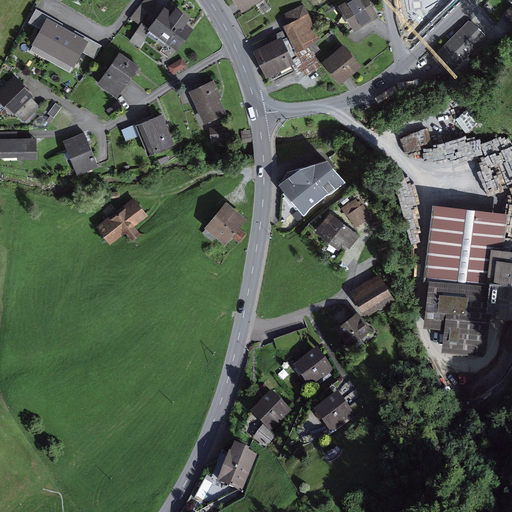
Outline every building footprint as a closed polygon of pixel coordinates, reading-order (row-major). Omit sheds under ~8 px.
[(144,0),(132,17),(140,23),(156,2),(153,0),(144,0)] [(258,0),(235,0),(242,10),(258,0)] [(375,15),(366,0),(352,0),(341,7),(354,28),(375,15)] [(303,7),(286,14),(291,25),(287,27),(297,50),(318,40),(303,7)] [(176,10),(172,15),(165,9),(150,29),(177,49),(192,29),(185,24),(189,19),(176,10)] [(469,18),(434,53),(452,70),(486,34),(469,18)] [(67,30),(47,19),(34,42),(54,53),(67,30)] [(149,31),(140,25),(130,40),(139,46),(149,31)] [(87,42),(67,30),(54,53),(75,65),(87,42)] [(292,64),(281,40),(255,52),(267,76),(292,64)] [(359,67),(344,47),(325,62),(340,82),(359,67)] [(138,66),(119,53),(99,82),(118,95),(138,66)] [(186,66),(182,59),(169,67),(173,74),(186,66)] [(32,95),(15,78),(0,93),(0,99),(13,113),(32,95)] [(226,114),(212,83),(191,92),(206,123),(226,114)] [(60,108),(56,104),(48,114),(53,117),(60,108)] [(161,115),(138,125),(151,154),(173,145),(161,115)] [(223,128),(211,129),(212,142),(224,141),(223,128)] [(249,131),(241,132),(242,142),(250,142),(249,131)] [(17,132),(0,132),(0,140),(1,140),(2,157),(36,155),(35,139),(17,140),(17,132)] [(84,134),(64,142),(77,173),(96,166),(84,134)] [(344,183),(328,162),(301,170),(281,186),(304,214),(344,183)] [(246,213),(225,196),(205,221),(227,240),(232,234),(239,239),(246,230),(238,224),(246,213)] [(139,199),(100,227),(112,242),(129,229),(135,238),(144,231),(136,221),(148,212),(139,199)] [(507,212),(435,204),(427,274),(431,274),(486,280),(490,247),(502,248),(507,212)] [(356,235),(331,214),(318,230),(340,248),(345,242),(349,245),(356,235)] [(511,249),(502,248),(490,247),(486,280),(431,274),(426,323),(446,325),(443,349),(484,353),(488,313),(511,316),(511,249)] [(391,296),(386,278),(360,294),(370,309),(391,296)] [(376,330),(360,309),(339,325),(355,346),(376,330)] [(338,375),(323,352),(300,367),(315,390),(338,375)] [(275,386),(252,407),(270,427),(293,406),(275,386)] [(337,394),(317,410),(332,430),(353,413),(337,394)] [(260,451),(233,438),(215,473),(242,486),(260,451)]
